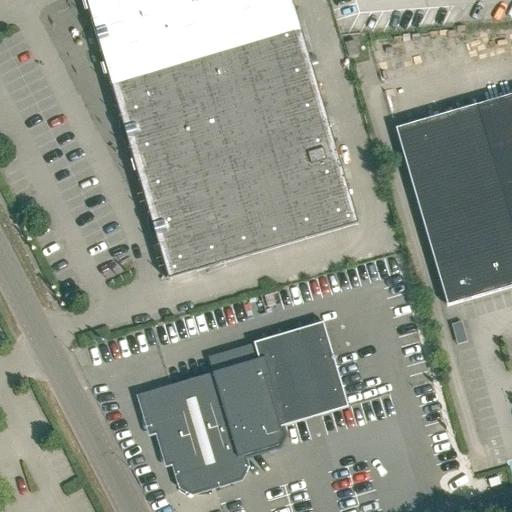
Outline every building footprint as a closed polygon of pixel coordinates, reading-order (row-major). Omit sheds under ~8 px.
[(86,0),(112,86),(301,31),(292,0),(86,0)] [(140,183),(330,128),(301,31),(112,86),(140,183)] [(349,58),(359,55),(354,42),(345,45),(349,58)] [(511,96),(395,131),(447,307),(511,287),(511,96)] [(330,128),(140,183),(169,281),(358,226),(330,128)] [(395,250),(359,259),(372,307),(408,298),(395,250)] [(348,409),(322,324),(253,345),(258,361),(137,397),(138,398),(144,396),(154,430),(160,428),(170,461),(177,459),(185,485),(193,489),(237,476),(241,468),(238,458),(277,446),(282,438),(279,429),(348,409)]
